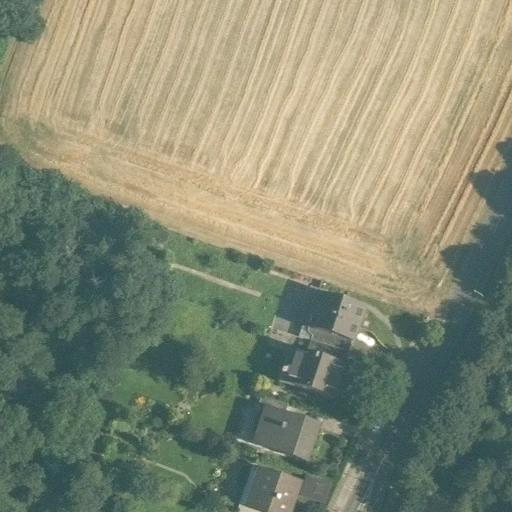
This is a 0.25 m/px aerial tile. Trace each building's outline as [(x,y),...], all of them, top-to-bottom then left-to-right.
[(360,308),(314,294),(307,314),(316,317),(311,331),(348,343),(360,308)] [(348,343),(311,331),(307,342),(309,343),(345,354),(348,343)] [(345,354),(309,343),(305,354),(294,350),(284,380),(300,385),(299,389),(331,399),(345,355),(345,354)] [(286,406),(260,398),(255,412),(262,415),(263,412),(282,418),(286,406)] [(282,418),(263,412),(262,415),(256,432),(265,435),(261,449),(302,463),(314,429),(282,418)] [(296,485),(250,471),(238,507),(253,511),(283,511),(285,508),(288,509),(296,485)] [(328,484),(307,478),(307,477),(306,476),(299,497),(322,505),(329,484),(328,483),(328,484)]
